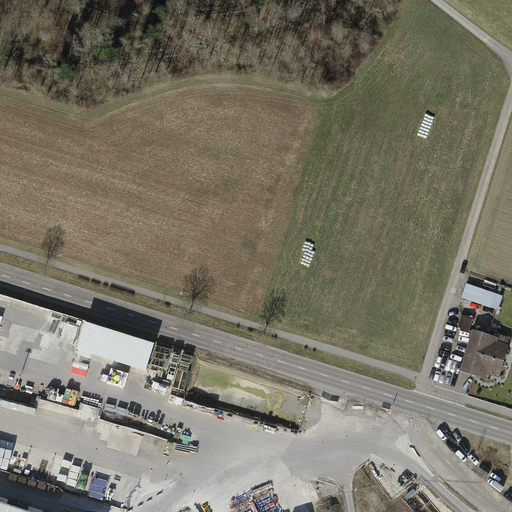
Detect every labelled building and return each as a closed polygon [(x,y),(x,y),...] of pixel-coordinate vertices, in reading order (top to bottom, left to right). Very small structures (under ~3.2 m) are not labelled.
[(501,297),(467,285),(463,297),(497,309),(501,297)] [(473,319),(462,316),(458,328),(469,331),(473,319)] [(0,357),(14,362),(23,331),(0,323),(0,357)] [(157,347),(87,326),(78,354),(149,374),(157,347)] [(497,339),(474,332),(462,371),(488,379),(491,371),(499,374),(508,347),(496,343),(497,339)] [(172,351),(172,387),(190,387),(190,351),(172,351)] [(109,447),(138,454),(145,427),(116,420),(109,447)] [(67,491),(80,495),(84,484),(71,479),(67,491)] [(34,511),(0,501),(0,511),(34,511)]
